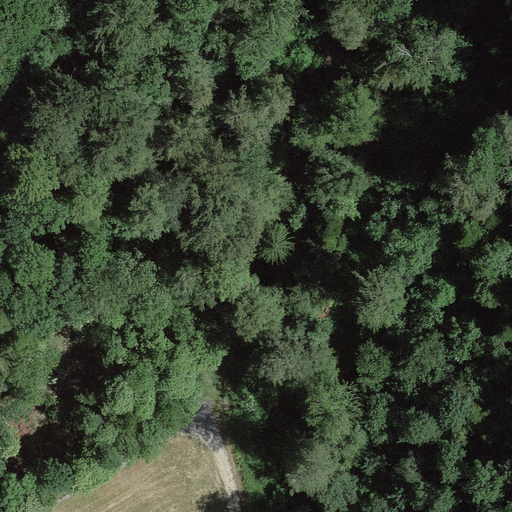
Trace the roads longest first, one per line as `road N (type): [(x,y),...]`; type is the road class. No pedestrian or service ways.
road 1 (track): [(201,410),(280,155)]
road 2 (track): [(26,511),(201,410)]
